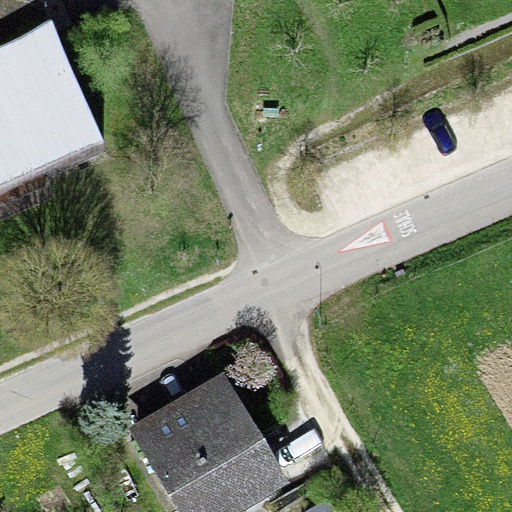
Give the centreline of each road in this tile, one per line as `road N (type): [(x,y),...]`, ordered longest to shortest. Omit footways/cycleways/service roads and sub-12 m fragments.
road 1 (tertiary): [(0,407),(511,188)]
road 2 (track): [(264,293),(388,511)]
